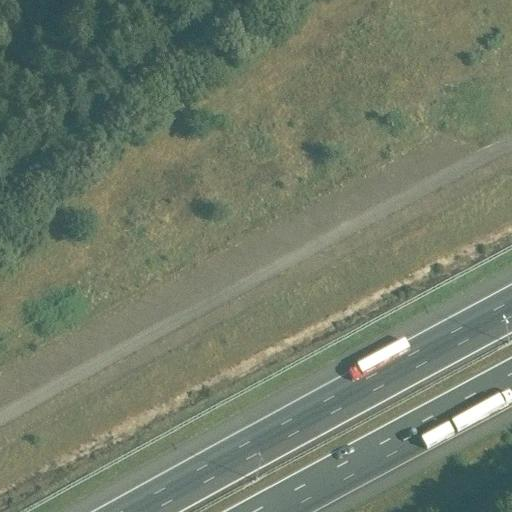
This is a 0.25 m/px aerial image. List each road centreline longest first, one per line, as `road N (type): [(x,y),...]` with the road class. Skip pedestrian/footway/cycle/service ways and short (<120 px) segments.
road 1 (motorway): [(511,308),(139,511)]
road 2 (motorway): [(279,511),(511,385)]
